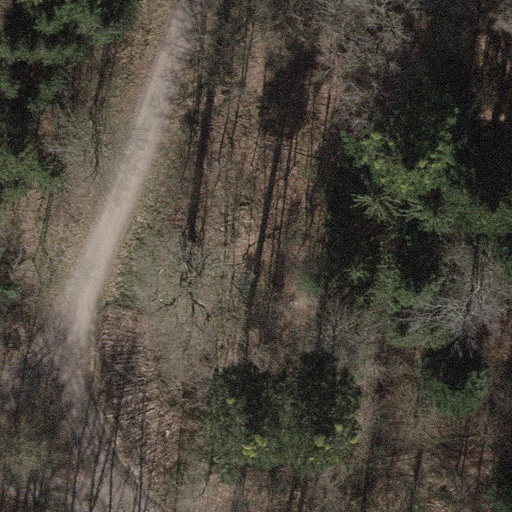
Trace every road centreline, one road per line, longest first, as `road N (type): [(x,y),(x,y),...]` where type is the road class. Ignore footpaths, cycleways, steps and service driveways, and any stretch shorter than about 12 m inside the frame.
road 1 (track): [(0,402),(77,339),(189,0)]
road 2 (track): [(131,511),(93,439),(77,339)]
